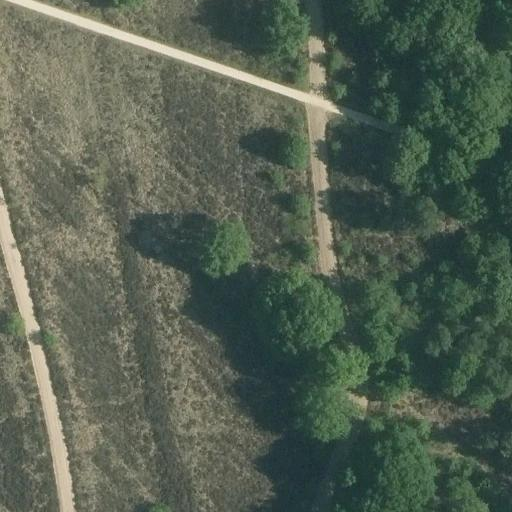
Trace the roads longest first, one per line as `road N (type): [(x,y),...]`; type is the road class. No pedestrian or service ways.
road 1 (track): [(309,0),(325,232),(358,381),(355,416),(323,511)]
road 2 (track): [(68,511),(0,210)]
